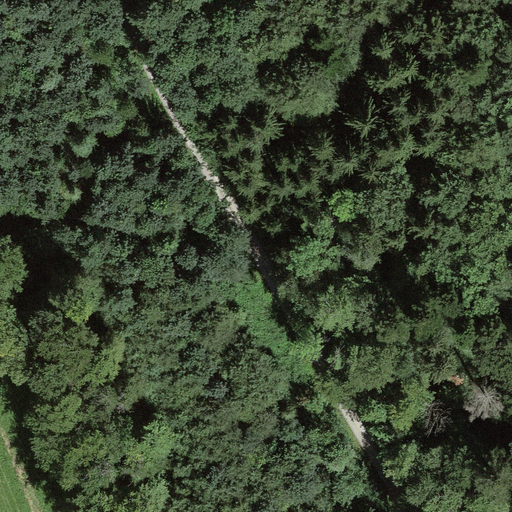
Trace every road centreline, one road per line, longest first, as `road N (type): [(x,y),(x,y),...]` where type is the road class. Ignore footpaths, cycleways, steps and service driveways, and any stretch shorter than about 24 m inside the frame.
road 1 (track): [(411,511),(146,58),(129,0)]
road 2 (track): [(66,511),(0,333)]
